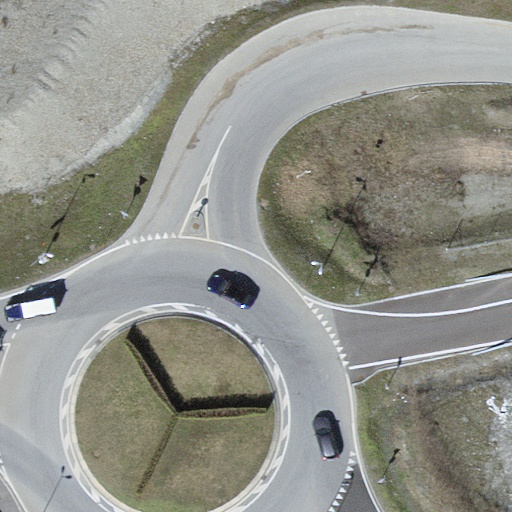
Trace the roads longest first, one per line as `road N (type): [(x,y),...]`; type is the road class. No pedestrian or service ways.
road 1 (residential): [(239,109),(281,72),(343,49),(415,44),(511,52)]
road 2 (motorway): [(511,313),(394,336),(300,343)]
road 3 (residential): [(239,109),(121,280)]
road 4 (residential): [(238,285),(231,199),(239,109)]
road 5 (primary): [(72,311),(30,382),(33,465)]
road 6 (primary): [(315,459),(318,387),(300,343)]
road 7 (primary): [(238,285),(180,271),(121,280)]
